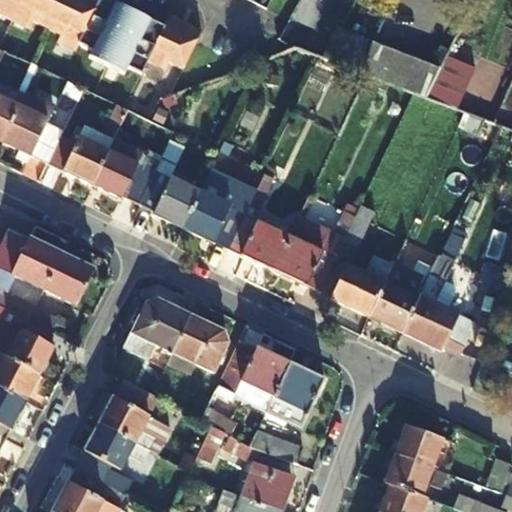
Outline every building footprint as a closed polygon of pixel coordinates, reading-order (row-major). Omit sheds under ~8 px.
[(0,0),(0,14),(9,19),(18,0),(0,0)] [(45,27),(57,0),(18,0),(9,19),(29,28),(32,21),(45,27)] [(57,0),(45,27),(56,33),(53,40),(71,48),(74,41),(93,0),(57,0)] [(109,0),(93,0),(74,41),(88,47),(85,55),(123,73),(127,66),(141,72),(147,59),(163,25),(109,0)] [(163,25),(147,59),(165,68),(169,61),(182,68),(195,40),(201,28),(169,13),(163,25)] [(321,54),(357,68),(370,42),(335,28),(321,54)] [(424,94),(438,68),(370,42),(357,68),(365,72),(412,90),(424,94)] [(77,98),(82,88),(68,81),(63,90),(77,98)] [(0,140),(3,142),(24,97),(0,85),(0,140)] [(47,163),(59,135),(62,131),(46,123),(51,110),(24,97),(3,142),(47,163)] [(118,104),(104,134),(115,139),(128,109),(123,107),(118,104)] [(88,139),(110,150),(115,139),(104,134),(92,129),(88,139)] [(110,150),(88,139),(80,135),(75,143),(59,135),(47,163),(94,185),(110,150)] [(141,152),(115,139),(110,150),(136,162),(141,152)] [(136,164),(136,162),(110,150),(94,185),(122,198),(123,196),(139,203),(153,173),(142,167),(136,164)] [(154,172),(159,160),(148,154),(142,167),(153,173),(154,172)] [(183,227),(200,190),(170,177),(169,178),(154,172),(153,173),(139,203),(154,210),(153,213),(183,227)] [(272,178),(263,175),(252,198),(248,207),(256,211),(272,178)] [(227,205),(234,190),(207,176),(200,190),(183,227),(228,250),(244,215),(245,214),(227,205)] [(248,207),(252,198),(234,190),(227,205),(245,214),(248,207)] [(319,294),(355,215),(342,209),(329,236),(296,220),(289,237),(273,271),(319,294)] [(273,271),(289,237),(244,215),(228,250),(273,271)] [(407,239),(385,229),(365,273),(347,265),(332,299),(371,317),(398,259),(407,239)] [(0,307),(28,323),(35,308),(7,293),(15,278),(43,292),(62,254),(29,237),(27,239),(8,230),(0,246),(0,307)] [(92,269),(62,254),(43,292),(74,307),(92,269)] [(404,333),(442,351),(444,345),(461,352),(475,321),(458,313),(435,301),(454,262),(442,255),(439,255),(431,274),(428,280),(404,333)] [(371,317),(404,333),(428,280),(431,274),(398,259),(371,317)] [(171,353),(189,315),(155,299),(145,300),(123,347),(153,361),(160,347),(171,353)] [(28,323),(0,307),(0,322),(19,333),(6,358),(38,375),(52,348),(48,345),(53,335),(48,333),(28,323)] [(28,323),(48,333),(54,319),(35,308),(28,323)] [(171,353),(166,362),(188,373),(193,363),(212,373),(226,344),(224,333),(189,315),(171,353)] [(241,382),(257,348),(238,338),(219,381),(237,390),(241,382)] [(272,397),(289,363),(257,348),(241,382),(272,397)] [(0,388),(24,401),(38,375),(6,358),(0,354),(0,388)] [(324,380),(289,363),(272,397),(265,414),(298,429),(324,380)] [(120,381),(98,424),(149,451),(156,438),(163,442),(170,427),(148,416),(149,415),(141,411),(144,405),(155,411),(160,401),(158,400),(149,396),(120,381)] [(0,437),(4,440),(24,401),(0,388),(0,437)] [(212,395),(199,421),(211,427),(223,401),(212,395)] [(75,468),(102,482),(111,466),(119,470),(127,457),(142,465),(149,451),(98,424),(75,468)] [(394,454),(432,468),(442,439),(404,425),(394,454)] [(216,451),(223,434),(211,427),(196,458),(209,465),(216,451)] [(252,448),(296,464),(302,448),(257,431),(249,447),(251,447),(252,448)] [(251,447),(249,447),(223,434),(216,451),(244,464),(251,447)] [(384,483),(389,485),(421,497),(432,468),(394,454),(384,483)] [(494,459),(484,487),(498,492),(508,464),(494,459)] [(252,462),(240,496),(283,511),(295,477),(252,462)] [(51,511),(101,511),(98,510),(104,501),(97,497),(104,483),(102,482),(75,468),(51,511)] [(421,497),(389,485),(379,511),(420,511),(425,498),(421,497)] [(511,496),(505,494),(500,507),(511,511),(511,496)] [(282,511),(283,511),(240,496),(234,511),(282,511)] [(456,509),(463,511),(503,511),(460,497),(456,509)]
